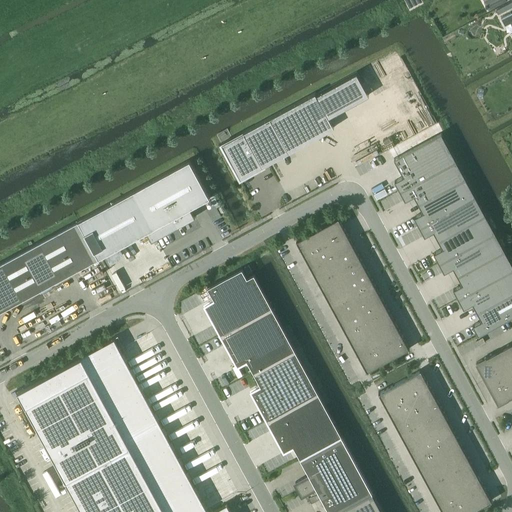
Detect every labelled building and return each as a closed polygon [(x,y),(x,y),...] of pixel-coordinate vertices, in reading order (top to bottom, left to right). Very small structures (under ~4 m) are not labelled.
[(486,0),(484,1),(488,9),(505,0),(486,0)] [(511,12),(500,18),(505,26),(511,22),(511,12)] [(221,143),(240,178),(334,127),(319,100),(334,92),(331,86),(316,94),(315,92),(221,143)] [(394,181),(400,190),(456,160),(440,133),(393,158),(403,176),(394,181)] [(189,159),(78,220),(98,258),(146,231),(151,240),(195,217),(190,208),(210,197),(189,159)] [(414,195),(418,204),(465,178),(456,160),(400,190),(405,200),(414,195)] [(414,217),(419,226),(475,196),(465,178),(418,204),(423,212),(414,217)] [(433,231),(438,239),(485,214),(475,196),(419,226),(424,236),(433,231)] [(433,253),(439,262),(495,232),(485,214),(438,239),(442,248),(433,253)] [(338,217),(317,229),(324,242),(345,231),(338,217)] [(0,311),(98,258),(78,220),(0,262),(0,311)] [(324,242),(317,229),(296,240),(303,253),(324,242)] [(324,242),(331,255),(352,244),(345,231),(324,242)] [(453,267),(457,276),(505,250),(495,232),(439,262),(444,272),(453,267)] [(303,253),(310,266),(331,255),(324,242),(303,253)] [(352,244),(331,255),(338,268),(359,257),(352,244)] [(453,289),(458,298),(511,268),(511,263),(505,250),(457,276),(462,284),(453,289)] [(338,268),(331,255),(310,266),(317,279),(338,268)] [(366,269),(359,257),(338,268),(345,281),(366,269)] [(242,267),(207,286),(214,299),(223,316),(214,321),(221,334),(272,306),(254,273),(247,277),(242,267)] [(317,279),(324,292),(345,281),(338,268),(317,279)] [(472,303),(477,312),(511,292),(511,268),(458,298),(464,308),(472,303)] [(345,281),(352,294),(374,282),(366,269),(345,281)] [(345,281),(324,292),(331,305),(352,294),(345,281)] [(381,295),(374,282),(352,294),(359,307),(381,295)] [(473,325),(478,335),(511,316),(511,292),(477,312),(481,320),(473,325)] [(331,305),(338,318),(359,307),(352,294),(331,305)] [(381,295),(359,307),(366,320),(388,308),(381,295)] [(272,306),(221,334),(228,347),(237,342),(246,359),(253,372),(295,349),(272,306)] [(345,331),(366,320),(359,307),(338,318),(345,331)] [(366,320),(373,333),(395,321),(388,308),(366,320)] [(345,331),(352,344),(373,333),(366,320),(345,331)] [(395,321),(373,333),(380,346),(402,334),(395,321)] [(352,344),(359,357),(380,346),(373,333),(352,344)] [(402,334),(380,346),(388,359),(408,348),(408,349),(409,348),(402,334)] [(208,511),(114,337),(17,390),(83,511),(231,511),(227,503),(209,511),(208,511)] [(511,369),(511,347),(510,344),(499,350),(510,370),(511,369)] [(380,346),(359,357),(367,371),(368,371),(368,370),(388,359),(380,346)] [(295,349),(253,372),(260,384),(270,402),(261,407),(267,420),(318,392),(295,349)] [(499,350),(487,356),(498,377),(510,370),(499,350)] [(498,377),(487,356),(476,362),(487,383),(498,377)] [(420,370),(400,381),(407,395),(428,383),(420,369),(419,370),(420,370)] [(511,395),(511,374),(510,370),(498,377),(510,397),(511,395)] [(510,397),(498,377),(487,383),(498,404),(510,397)] [(386,406),(407,395),(400,381),(380,392),(379,391),(378,392),(386,406)] [(428,383),(407,395),(414,408),(435,396),(428,383)] [(318,392),(267,420),(274,432),(283,427),(293,445),(298,455),(300,457),(342,435),(318,392)] [(386,406),(393,419),(414,408),(407,395),(386,406)] [(435,396),(414,408),(421,421),(442,409),(435,396)] [(421,421),(414,408),(393,419),(400,432),(421,421)] [(442,409),(421,421),(428,434),(449,422),(442,409)] [(400,432),(407,445),(428,434),(421,421),(400,432)] [(449,422),(428,434),(435,446),(456,435),(449,422)] [(414,458),(435,446),(428,434),(407,445),(414,458)] [(309,474),(295,482),(302,495),(306,492),(311,502),(321,496),(329,511),(335,511),(372,492),(373,492),(342,435),(300,457),(309,474)] [(463,448),(456,435),(435,446),(442,459),(463,448)] [(414,458),(421,471),(442,459),(435,446),(414,458)] [(463,448),(442,459),(449,472),(470,461),(463,448)] [(449,472),(442,459),(421,471),(428,484),(449,472)] [(470,461),(449,472),(456,485),(477,474),(470,461)] [(428,484),(435,497),(456,485),(449,472),(428,484)] [(477,474),(456,485),(463,498),(484,487),(477,474)] [(435,497),(442,510),(463,498),(456,485),(435,497)] [(484,487),(463,498),(470,511),(492,500),(484,487)] [(335,511),(383,511),(372,492),(335,511)] [(443,511),(469,511),(470,511),(463,498),(442,510),(443,511)]
